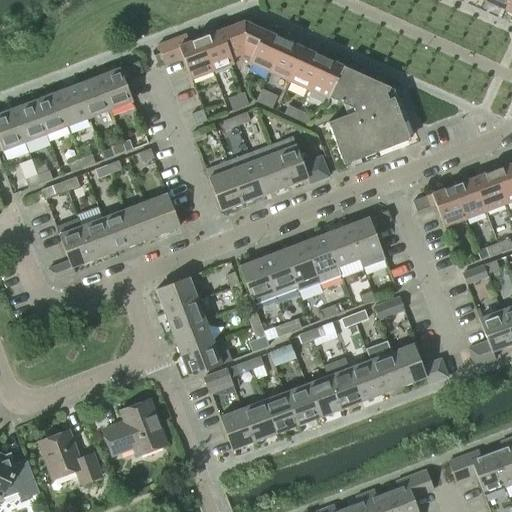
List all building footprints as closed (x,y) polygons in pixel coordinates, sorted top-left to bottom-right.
[(484,0),(484,1),(503,10),(507,0),(484,0)] [(511,0),(507,0),(503,10),(511,13),(511,0)] [(242,54),(250,58),(251,58),(263,30),(244,22),(220,31),(231,58),(242,54)] [(247,63),(269,72),(284,40),(263,30),(251,58),(250,58),(247,63)] [(233,64),(231,58),(220,31),(199,39),(211,72),(233,64)] [(186,35),(157,46),(163,64),(182,57),(191,80),(211,72),(199,39),(189,42),(186,35)] [(269,72),(288,81),(303,48),(284,40),(269,72)] [(288,81),(308,90),(323,57),(303,48),(288,81)] [(329,98),(342,67),(343,66),(323,57),(308,90),(329,99),(329,98)] [(144,61),(97,78),(110,112),(132,103),(124,80),(142,73),(142,72),(147,70),(144,61)] [(354,112),(327,122),(344,165),(409,140),(393,97),(387,99),(384,92),(387,92),(389,89),(389,87),(343,66),(342,67),(329,98),(352,108),(354,112)] [(97,78),(76,86),(88,120),(110,112),(97,78)] [(76,86),(54,94),(67,128),(88,120),(76,86)] [(256,102),(263,105),(269,93),(261,90),(256,102)] [(243,93),(235,96),(240,108),(247,105),(243,93)] [(269,93),(263,105),(271,109),(276,97),(269,93)] [(54,94),(33,103),(45,136),(67,128),(54,94)] [(240,108),(235,96),(227,99),(232,111),(240,108)] [(33,103),(12,110),(24,144),(45,136),(33,103)] [(283,114),(295,119),(298,111),(287,106),(283,114)] [(24,144),(12,110),(0,114),(0,146),(1,151),(2,152),(24,144)] [(207,121),(202,110),(191,115),(195,126),(207,121)] [(298,111),(295,119),(306,125),(310,116),(298,111)] [(249,122),(246,112),(234,117),(237,126),(249,122)] [(237,126),(234,117),(222,122),(226,131),(237,126)] [(191,134),(194,142),(205,138),(202,129),(191,134)] [(144,134),(122,143),(125,152),(147,144),(144,134)] [(292,138),(268,147),(284,188),(326,171),(322,160),(303,168),(292,138)] [(125,152),(122,143),(110,147),(113,157),(125,152)] [(268,147),(248,155),(263,195),(284,188),(268,147)] [(138,154),(141,162),(153,158),(150,149),(138,154)] [(91,154),(79,159),(82,168),(95,164),(91,154)] [(248,155),(226,163),(242,204),(263,195),(248,155)] [(82,168),(79,159),(67,164),(70,173),(82,168)] [(118,161),(106,166),(109,175),(121,170),(118,161)] [(242,204),(226,163),(205,171),(220,212),(242,204)] [(511,163),(493,171),(506,204),(511,202),(511,163)] [(44,165),(34,169),(36,176),(46,172),(44,165)] [(109,175),(106,166),(93,170),(97,180),(109,175)] [(46,172),(36,176),(39,185),(52,180),(48,171),(46,172)] [(486,212),(506,204),(493,171),(473,179),(486,212)] [(39,185),(36,176),(25,180),(28,189),(39,185)] [(75,177),(63,182),(66,190),(78,186),(75,177)] [(465,220),(486,212),(473,179),(452,186),(465,220)] [(66,190),(63,182),(40,190),(44,199),(66,190)] [(444,228),(465,220),(452,186),(412,202),(416,212),(435,205),(444,228)] [(167,195),(144,204),(157,237),(179,228),(167,195)] [(144,204),(123,211),(136,244),(157,237),(144,204)] [(123,211),(102,220),(114,253),(136,244),(123,211)] [(386,211),(345,226),(357,259),(358,259),(362,268),(383,260),(372,228),(391,221),(386,211)] [(93,261),(77,220),(55,228),(68,263),(47,270),(52,282),(73,275),(71,269),(93,261)] [(78,220),(77,220),(93,261),(114,253),(102,220),(80,228),(78,220)] [(345,226),(323,234),(336,267),(357,259),(345,226)] [(323,234),(302,243),(317,284),(339,276),(336,267),(323,234)] [(508,239),(497,243),(501,252),(511,248),(508,239)] [(302,243),(280,251),(295,289),(296,288),(297,292),(317,284),(302,243)] [(501,252),(497,243),(477,251),(480,260),(488,257),(501,252)] [(280,251),(260,259),(274,297),(295,289),(280,251)] [(274,297),(260,259),(238,267),(250,300),(251,299),(253,304),(274,297)] [(495,261),(484,265),(487,274),(498,270),(495,261)] [(487,274),(484,265),(462,273),(467,285),(488,277),(487,274)] [(225,276),(229,287),(238,284),(234,273),(225,276)] [(155,290),(164,312),(196,300),(188,277),(155,290)] [(238,284),(229,287),(234,299),(242,295),(238,284)] [(359,296),(362,305),(373,301),(370,292),(359,296)] [(373,306),(378,321),(403,311),(398,297),(373,306)] [(164,312),(172,333),(205,321),(196,300),(164,312)] [(340,303),(326,308),(330,317),(343,312),(340,303)] [(511,306),(501,311),(511,339),(511,306)] [(330,317),(326,308),(315,312),(319,321),(330,317)] [(363,310),(351,315),(354,324),(367,320),(363,310)] [(475,367),(495,359),(492,351),(511,343),(511,339),(501,311),(478,319),(486,340),(467,347),(475,367)] [(251,328),(260,325),(256,312),(246,316),(251,328)] [(354,324),(351,315),(340,319),(343,329),(354,324)] [(297,319),(284,324),(288,333),(300,328),(297,319)] [(172,333),(180,355),(213,342),(205,321),(172,333)] [(331,323),(308,331),(312,341),(334,332),(331,323)] [(263,331),(260,325),(266,341),(288,333),(284,324),(273,328),(263,331)] [(260,325),(251,328),(259,350),(268,346),(266,341),(260,325)] [(312,341),(308,331),(297,336),(301,345),(312,341)] [(213,342),(180,355),(188,377),(231,360),(223,338),(213,342)] [(412,343),(388,352),(401,385),(424,376),(427,384),(447,377),(440,357),(421,365),(412,343)] [(268,352),(274,367),(295,359),(289,344),(268,352)] [(388,352),(368,360),(380,393),(401,385),(388,352)] [(259,356),(247,361),(251,370),(263,366),(259,356)] [(344,358),(342,359),(358,401),(380,393),(368,360),(348,367),(344,358)] [(326,376),(325,376),(338,409),(358,401),(342,359),(323,366),(326,376)] [(251,370),(247,361),(235,365),(239,375),(251,370)] [(208,388),(229,379),(225,369),(204,377),(208,388)] [(325,376),(304,384),(316,417),(338,409),(325,376)] [(304,384),(283,392),(295,425),(316,417),(304,384)] [(283,392),(262,400),(275,433),(295,425),(283,392)] [(262,400),(240,408),(253,441),(275,433),(262,400)] [(165,445),(149,401),(120,412),(124,423),(103,431),(112,456),(134,447),(137,456),(165,445)] [(253,441),(240,408),(219,416),(231,449),(253,441)] [(76,471),(81,484),(100,477),(92,455),(79,460),(68,431),(38,443),(52,480),(76,471)] [(500,448),(490,452),(503,487),(511,483),(511,448),(509,439),(498,443),(500,448)] [(503,487),(490,452),(480,456),(478,451),(447,463),(454,482),(474,474),(482,495),(503,487)] [(0,454),(0,499),(17,493),(20,500),(39,493),(26,460),(15,464),(10,453),(2,456),(0,454)] [(397,488),(386,492),(393,511),(417,511),(412,497),(432,490),(425,471),(395,482),(397,488)] [(373,491),(363,494),(370,511),(393,511),(386,492),(375,496),(373,491)] [(356,503),(345,507),(347,511),(370,511),(363,494),(354,498),(356,503)]
